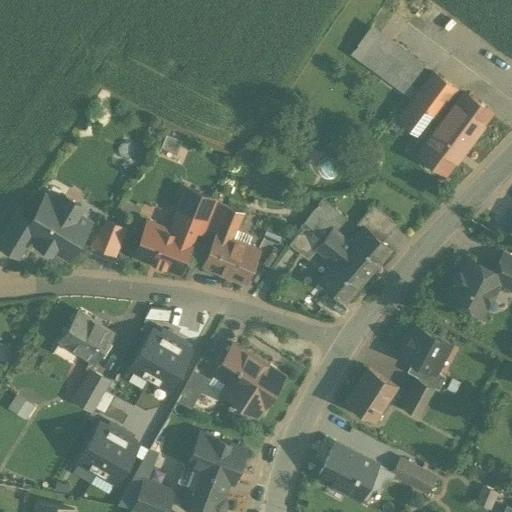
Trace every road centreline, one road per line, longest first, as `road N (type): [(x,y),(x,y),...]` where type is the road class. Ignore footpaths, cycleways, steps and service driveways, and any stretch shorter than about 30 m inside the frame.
road 1 (residential): [(0,290),(87,285),(177,296),(264,316),(341,351)]
road 2 (residential): [(511,154),(341,351)]
road 3 (residential): [(341,351),(296,430),(273,511)]
